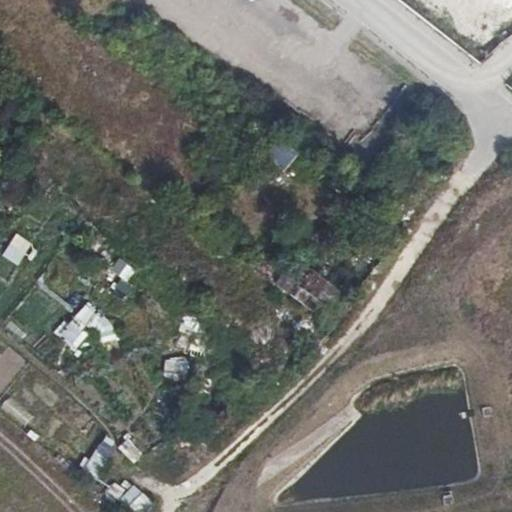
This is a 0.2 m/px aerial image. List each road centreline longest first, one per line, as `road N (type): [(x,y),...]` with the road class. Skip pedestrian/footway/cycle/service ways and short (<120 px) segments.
road 1 (track): [(168,490),(375,310),(478,160),(511,125)]
road 2 (residential): [(348,0),(511,123)]
